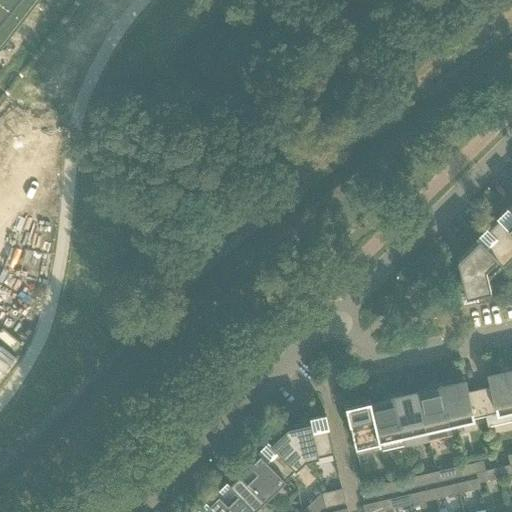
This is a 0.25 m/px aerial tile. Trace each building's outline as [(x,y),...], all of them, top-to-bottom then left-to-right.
[(0,0),(0,27),(9,35),(24,17),(1,0),(0,0)] [(1,0),(24,17),(32,6),(36,0),(1,0)] [(0,47),(9,35),(0,27),(0,47)] [(511,204),(499,218),(511,231),(511,204)] [(511,231),(499,218),(478,238),(503,264),(511,255),(511,231)] [(477,296),(477,292),(490,289),(488,279),(503,264),(478,238),(457,258),(464,288),(461,288),(463,299),(477,296)] [(511,284),(503,287),(506,298),(511,296),(511,284)] [(491,386),(479,388),(485,416),(488,425),(511,419),(511,367),(511,369),(502,371),(503,376),(489,379),(491,386)] [(440,384),(449,424),(485,416),(479,388),(467,391),(466,384),(452,387),(450,383),(441,385),(440,384)] [(431,392),(418,395),(426,429),(428,439),(452,434),(449,424),(440,384),(439,384),(440,385),(430,387),(431,392)] [(372,406),(371,406),(379,440),(381,449),(382,449),(405,444),(403,435),(401,428),(393,394),(393,395),(393,396),(383,398),(384,403),(375,405),(372,406)] [(394,394),(393,394),(401,428),(403,435),(426,429),(418,395),(405,398),(404,394),(394,396),(394,394)] [(346,403),(345,403),(345,404),(346,407),(357,455),(381,449),(379,440),(371,406),(369,398),(354,401),(353,402),(346,403)] [(325,415),(287,424),(305,457),(333,451),(325,415)] [(287,424),(260,451),(285,477),(305,457),(287,424)] [(260,451),(239,471),(264,497),(285,477),(260,451)] [(482,460),(468,464),(470,473),(475,472),(484,470),(485,470),(482,460)] [(510,464),(497,467),(499,477),(511,474),(511,470),(511,464),(510,464)] [(444,469),(447,479),(461,475),(459,466),(444,469)] [(485,470),(484,470),(486,480),(499,477),(497,467),(485,470)] [(239,471),(218,491),(238,511),(248,511),(264,497),(239,471)] [(427,473),(412,476),(414,486),(429,483),(427,473)] [(414,486),(412,476),(398,480),(400,490),(414,486)] [(470,480),(456,483),(459,492),(472,489),(470,480)] [(459,492),(456,483),(442,486),(444,496),(459,492)] [(365,487),(367,497),(383,493),(381,484),(365,487)] [(345,502),(342,488),(329,491),(332,505),(345,502)] [(424,490),(410,493),(412,503),(427,500),(424,490)] [(238,511),(218,491),(198,511),(238,511)] [(320,493),(306,508),(309,511),(317,511),(322,508),(325,507),(322,493),(320,493)] [(412,503),(410,493),(395,497),(397,507),(412,503)] [(362,504),(363,511),(373,511),(381,510),(379,501),(362,504)]
